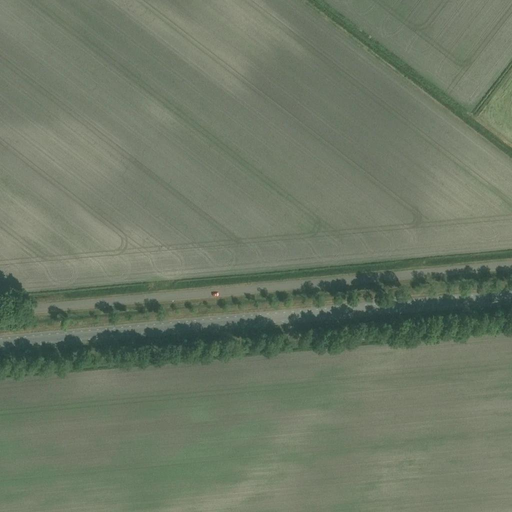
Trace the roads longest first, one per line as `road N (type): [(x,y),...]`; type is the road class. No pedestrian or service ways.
road 1 (unclassified): [(0,312),(511,264)]
road 2 (secondary): [(511,297),(0,342)]
